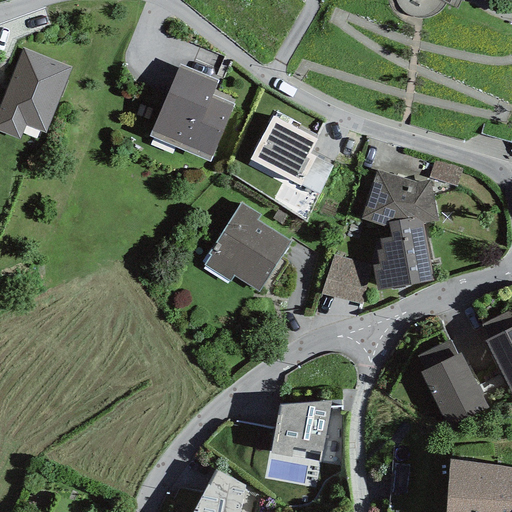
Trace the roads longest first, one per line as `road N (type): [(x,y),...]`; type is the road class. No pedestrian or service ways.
road 1 (residential): [(511,271),(303,349),(232,396),(182,442),(145,511)]
road 2 (residential): [(162,0),(289,92),(360,126),(487,168),(511,195)]
